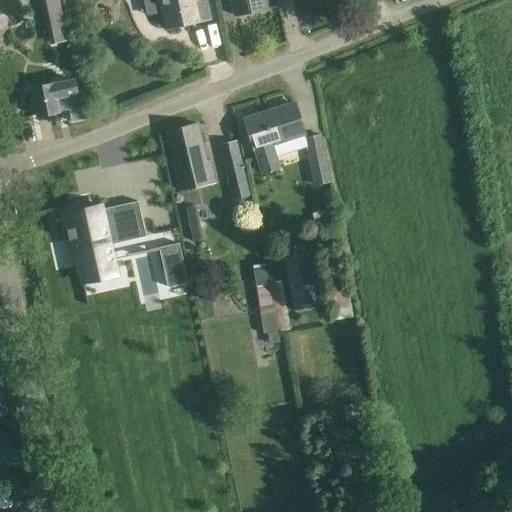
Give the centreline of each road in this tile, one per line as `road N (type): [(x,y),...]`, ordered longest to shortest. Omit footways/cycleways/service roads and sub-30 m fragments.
road 1 (unclassified): [(0,177),(429,0)]
road 2 (unclassified): [(41,511),(0,282)]
